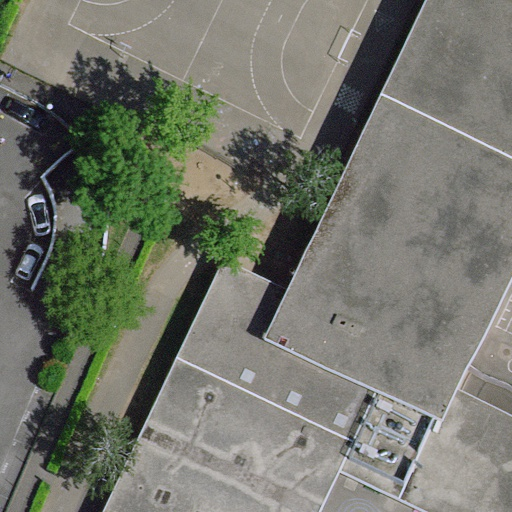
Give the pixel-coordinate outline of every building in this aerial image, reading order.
[(511,0),(432,0),(380,110),(511,172),(511,0)] [(441,438),(459,403),(511,291),(511,172),(380,110),(289,299),(263,352),(373,405),(433,434),(441,438)] [(263,352),(289,299),(222,268),(177,366),(352,449),(373,405),(263,352)] [(321,511),(339,476),(352,449),(177,366),(106,511),(321,511)] [(433,434),(399,506),(412,511),(511,511),(511,428),(459,403),(441,438),(433,434)] [(373,405),(352,449),(339,476),(399,506),(433,434),(373,405)]
